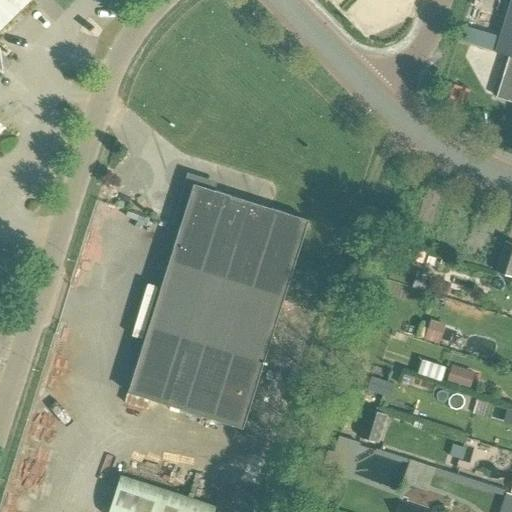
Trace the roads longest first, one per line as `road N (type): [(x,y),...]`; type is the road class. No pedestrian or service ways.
road 1 (unclassified): [(0,411),(122,44),(162,0)]
road 2 (unclassified): [(511,181),(429,145),(375,97)]
road 3 (unclassified): [(375,97),(280,0)]
road 4 (unclassified): [(375,97),(426,49),(442,0)]
